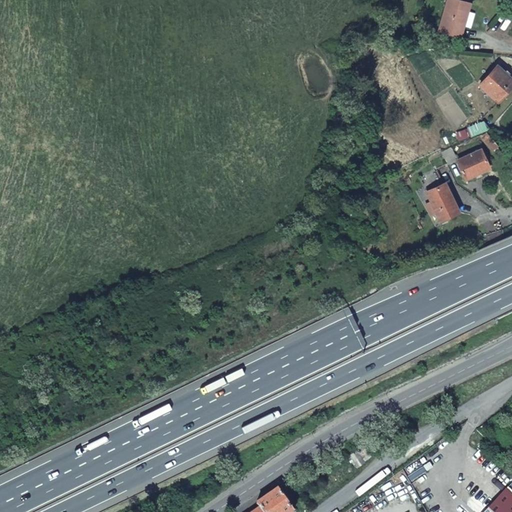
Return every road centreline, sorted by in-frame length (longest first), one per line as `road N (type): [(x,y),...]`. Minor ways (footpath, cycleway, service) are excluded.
road 1 (trunk): [(511,260),(0,505)]
road 2 (trunk): [(65,511),(511,295)]
road 3 (tertiary): [(216,511),(329,437),(511,346)]
road 4 (residential): [(332,511),(511,387)]
